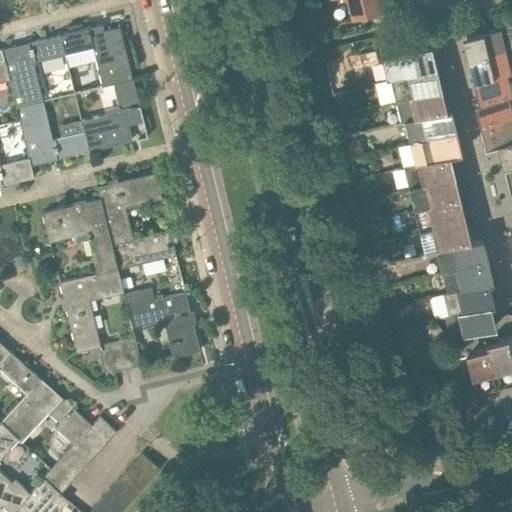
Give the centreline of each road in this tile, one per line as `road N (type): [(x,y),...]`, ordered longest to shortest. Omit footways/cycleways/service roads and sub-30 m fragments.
road 1 (tertiary): [(163,0),(291,511)]
road 2 (tertiary): [(346,511),(219,0)]
road 3 (unclassified): [(354,511),(511,473)]
